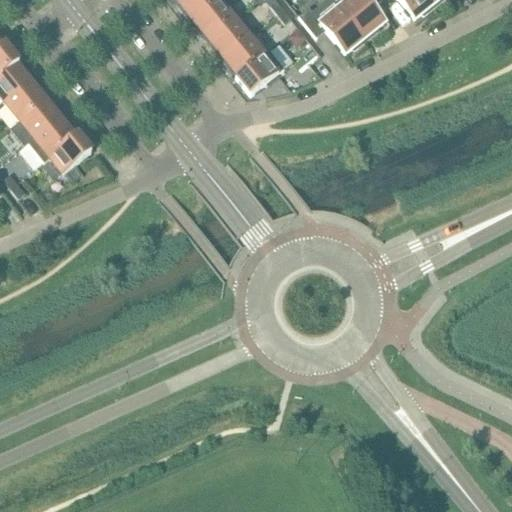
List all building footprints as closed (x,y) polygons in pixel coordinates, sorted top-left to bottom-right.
[(180,10),(178,11),(186,21),(188,20),(193,26),(225,0),(224,0),(187,0),(178,8),(180,10)] [(203,38),(208,44),(239,19),(225,0),(193,26),(195,28),(193,29),(201,40),(203,38)] [(341,0),(334,6),(365,44),(377,34),(376,32),(384,26),(372,11),(382,4),(378,0),(341,0)] [(394,0),(414,23),(421,17),(423,19),(435,9),(427,0),(378,0),(382,4),(384,6),(391,0),(394,0)] [(427,0),(435,9),(446,0),(427,0)] [(283,14),(275,5),(269,10),(277,19),(283,14)] [(334,6),(333,6),(338,12),(320,26),(309,12),(298,20),(315,42),(325,35),(344,58),(352,52),(353,54),(365,44),(334,6)] [(291,23),(283,14),(277,19),(284,28),(291,23)] [(208,44),(209,46),(208,48),(216,58),(218,57),(223,63),(254,37),(239,19),(208,44)] [(298,33),(290,40),(296,49),(305,42),(298,33)] [(269,55),(254,37),(223,63),(224,65),(222,66),(231,77),(233,75),(236,80),(235,81),(236,82),(269,55)] [(0,79),(17,66),(3,49),(0,51),(0,79)] [(269,55),(236,82),(250,100),(265,88),(268,91),(279,82),(276,79),(283,73),(269,55)] [(28,84),(30,82),(22,72),(20,73),(16,69),(18,67),(17,66),(0,79),(0,102),(4,107),(30,86),(28,84)] [(40,98),(42,97),(33,86),(31,88),(30,86),(4,107),(19,125),(44,104),(40,98)] [(58,121),(60,119),(51,109),(49,110),(44,104),(19,125),(33,143),(27,147),(28,148),(59,123),(58,121)] [(69,135),(71,134),(63,123),(61,125),(59,123),(28,148),(43,166),(76,139),(75,138),(73,140),(69,135)] [(49,163),(63,180),(64,179),(66,181),(77,172),(75,170),(90,157),(76,139),(43,166),(43,167),(49,163)] [(2,184),(10,193),(16,188),(9,179),(2,184)] [(10,193),(18,203),(24,198),(16,188),(10,193)]
